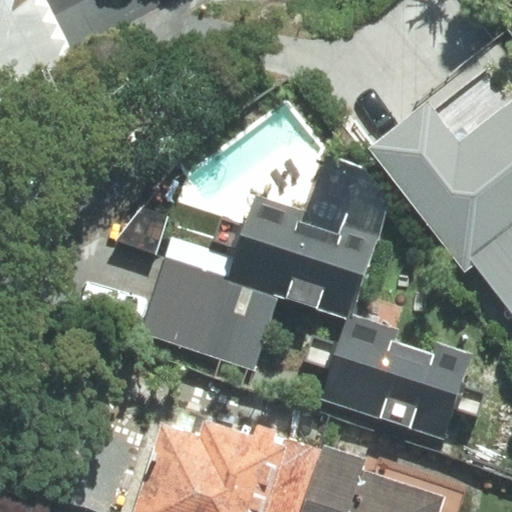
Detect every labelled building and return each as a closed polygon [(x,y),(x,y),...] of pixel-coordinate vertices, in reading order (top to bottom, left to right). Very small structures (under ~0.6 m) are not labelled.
[(511,235),(511,101),(457,144),(426,104),(370,148),(465,271),(511,235)] [(258,198),(232,277),(280,292),(347,314),(353,316),(388,208),(363,167),(326,155),(306,214),(258,198)] [(254,369),(280,292),(232,277),(166,255),(140,332),(254,369)] [(397,330),(353,316),(347,314),(319,400),(444,440),(471,355),(434,343),(431,354),(393,342),(397,330)] [(201,437),(163,424),(135,511),(300,511),(321,452),(288,441),(287,448),(273,443),(276,432),(257,426),(251,436),(205,422),(201,437)] [(321,452),(300,511),(439,511),(445,497),(362,469),(366,459),(323,445),(321,452)]
